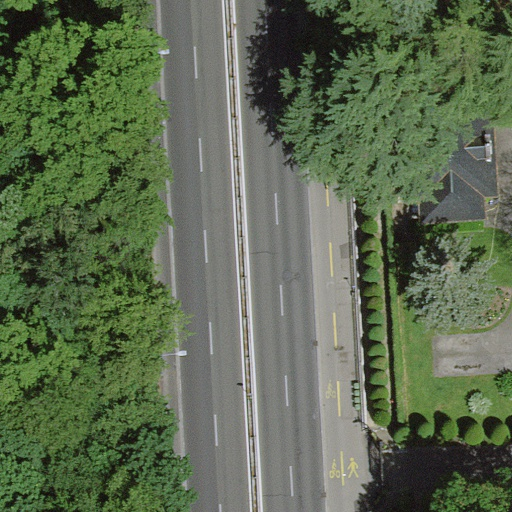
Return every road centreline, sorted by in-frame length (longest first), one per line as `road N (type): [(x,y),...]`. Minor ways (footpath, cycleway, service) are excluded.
road 1 (primary): [(304,511),(275,0)]
road 2 (primary): [(190,0),(218,511)]
